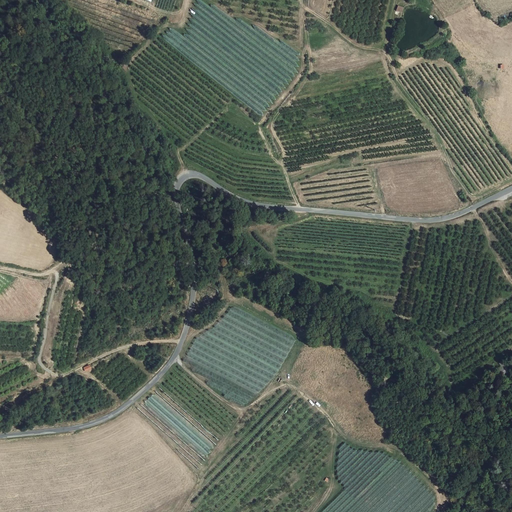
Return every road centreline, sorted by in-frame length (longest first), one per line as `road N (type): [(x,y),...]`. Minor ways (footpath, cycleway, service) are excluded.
road 1 (tertiary): [(511,189),(426,220),(245,203),(184,177),(175,205),(194,260),(193,288),(176,353),(152,384),(99,421),(0,437)]
road 2 (track): [(176,353),(239,410),(281,386),(355,443),(397,451),(439,495),(435,511)]
road 3 (track): [(300,4),(364,49),(382,50),(395,77),(425,57),(450,66),(511,166)]
road 4 (track): [(51,271),(39,361),(57,376),(142,343),(181,342)]
road 5 (track): [(298,208),(268,126),(310,74),(300,0)]
road 6 (track): [(185,0),(128,64),(137,100),(166,133),(184,177)]
